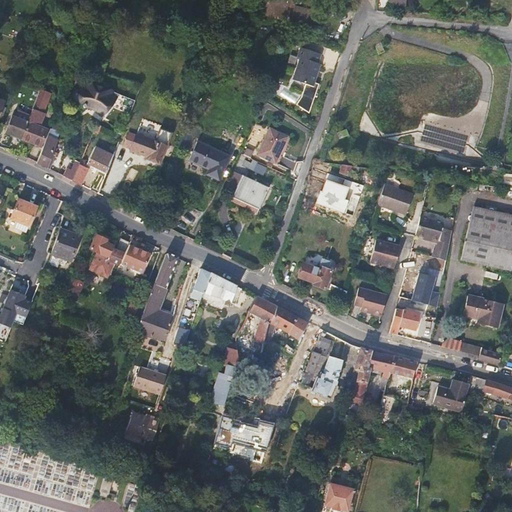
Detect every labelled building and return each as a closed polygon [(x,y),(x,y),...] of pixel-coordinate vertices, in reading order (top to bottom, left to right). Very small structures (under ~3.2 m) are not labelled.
[(285,0),(268,0),(265,14),(281,19),(285,0)] [(303,0),(294,0),(293,4),(317,11),(319,4),(303,0)] [(317,13),(296,8),(292,23),(312,29),(317,13)] [(300,59),(293,79),(313,86),(320,65),(317,64),(321,55),(301,48),(298,58),(300,59)] [(108,93),(109,90),(90,81),(87,88),(84,88),(82,88),(80,89),(78,91),(76,93),(76,95),(75,97),(76,99),(77,101),(78,103),(80,103),(82,104),(83,102),(85,103),(86,105),(88,105),(91,106),(93,107),(96,108),(98,110),(101,113),(108,104),(106,102),(111,95),(108,93)] [(49,92),(39,88),(27,122),(21,137),(40,145),(46,130),(38,126),(43,112),(41,111),(49,92)] [(5,131),(21,137),(27,122),(12,115),(5,131)] [(59,132),(50,128),(37,162),(40,163),(49,168),(50,169),(56,153),(52,151),(59,132)] [(160,128),(157,137),(155,141),(137,134),(136,135),(129,132),(124,145),(131,148),(130,149),(147,155),(146,158),(160,163),(168,141),(171,133),(160,128)] [(277,153),(285,136),(269,129),(257,154),(275,163),(279,154),(277,153)] [(228,157),(196,141),(188,159),(209,168),(207,173),(219,179),(228,157)] [(87,163),(106,171),(112,155),(94,147),(87,163)] [(245,158),(241,167),(263,176),(267,167),(245,158)] [(72,180),(81,184),(87,168),(78,164),(72,180)] [(351,165),(343,164),(341,172),(350,173),(351,165)] [(243,175),(232,196),(258,208),(268,187),(243,175)] [(383,184),(376,205),(406,213),(411,192),(383,184)] [(16,200),(9,218),(27,226),(34,208),(16,200)] [(471,220),(511,229),(511,214),(474,205),(471,220)] [(432,255),(447,259),(453,229),(441,226),(443,221),(419,214),(415,232),(423,234),(429,236),(428,239),(436,241),(432,255)] [(511,270),(511,266),(511,229),(471,220),(462,258),(511,270)] [(73,235),(60,231),(50,254),(46,265),(57,269),(61,258),(70,261),(77,240),(72,238),(73,235)] [(127,245),(128,242),(119,239),(114,252),(110,250),(111,247),(103,243),(105,240),(95,236),(88,251),(96,254),(88,273),(107,279),(112,265),(118,267),(119,265),(127,245)] [(135,249),(127,245),(119,265),(141,274),(149,255),(142,251),(143,247),(143,246),(136,244),(135,249)] [(392,269),(396,251),(373,244),(368,262),(392,269)] [(141,334),(142,335),(165,343),(174,317),(158,312),(169,281),(178,257),(170,253),(165,255),(150,294),(140,320),(141,334)] [(325,289),(331,270),(324,268),(327,261),(321,259),(318,268),(303,263),(299,277),(313,282),(312,285),(325,289)] [(201,299),(202,298),(210,273),(207,272),(200,269),(196,286),(193,285),(190,295),(201,299)] [(232,307),(237,286),(210,273),(202,298),(227,303),(226,306),(232,307)] [(77,280),(70,278),(63,299),(70,301),(77,280)] [(84,282),(77,280),(70,301),(76,303),(84,282)] [(367,315),(379,318),(384,296),(357,289),(352,306),(359,308),(359,311),(367,313),(367,315)] [(25,297),(12,292),(3,315),(0,313),(0,323),(11,328),(16,314),(26,317),(31,303),(24,300),(25,297)] [(503,301),(468,294),(464,314),(479,317),(478,323),(498,327),(503,301)] [(276,306),(258,297),(256,296),(249,313),(261,320),(254,341),(240,335),(237,342),(237,352),(237,364),(259,373),(265,347),(266,343),(268,334),(269,330),(276,306)] [(135,314),(139,303),(132,300),(125,318),(133,320),(135,314)] [(291,313),(276,306),(269,330),(302,344),(308,322),(291,313)] [(389,333),(396,334),(397,326),(415,330),(419,314),(402,310),(400,310),(395,309),(389,333)] [(439,346),(457,351),(459,343),(447,340),(439,346)] [(368,367),(372,350),(362,348),(360,360),(354,384),(345,383),(343,389),(349,390),(355,392),(356,386),(364,389),(365,382),(368,367)] [(237,364),(237,352),(229,349),(223,365),(227,366),(225,374),(233,377),(237,365),(237,364)] [(314,351),(308,349),(305,357),(303,363),(302,364),(294,385),(300,388),(314,351)] [(390,372),(393,355),(383,353),(372,350),(368,367),(383,371),(380,386),(386,387),(388,380),(390,372)] [(477,360),(498,366),(500,355),(480,350),(478,356),(477,360)] [(413,377),(416,361),(393,355),(390,372),(413,377)] [(334,387),(336,387),(343,365),(331,360),(324,376),(320,374),(315,379),(312,378),(306,393),(313,396),(329,401),(334,387)] [(135,388),(160,396),(166,376),(141,368),(135,388)] [(511,388),(490,381),(472,376),(470,385),(468,390),(481,394),(481,392),(503,399),(511,401),(511,388)] [(463,412),(468,390),(470,385),(453,381),(450,391),(439,388),(435,405),(463,412)] [(361,405),(364,389),(356,386),(355,392),(352,403),(361,405)] [(400,399),(384,395),(378,424),(393,428),(400,399)] [(431,408),(410,404),(408,413),(430,418),(431,408)] [(128,437),(153,445),(156,437),(161,422),(152,420),(151,422),(134,416),(128,437)] [(347,511),(353,488),(330,482),(324,504),(332,506),(332,509),(339,511),(340,509),(347,511)]
